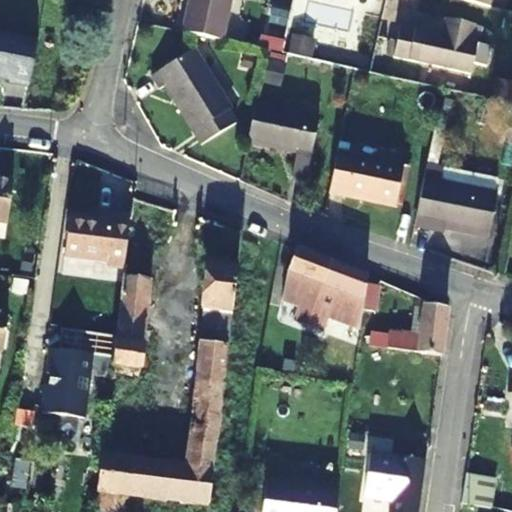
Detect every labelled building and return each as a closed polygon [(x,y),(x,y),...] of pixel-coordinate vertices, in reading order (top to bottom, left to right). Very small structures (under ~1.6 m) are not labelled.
[(185,0),(177,39),(219,48),(229,0),(185,0)] [(450,0),(449,4),(491,13),(494,0),(450,0)] [(399,29),(392,59),(470,77),(477,46),(470,44),(474,28),(444,21),(441,38),(399,29)] [(28,90),(37,45),(0,37),(0,80),(10,83),(10,86),(28,90)] [(225,116),(191,56),(147,82),(154,96),(161,92),(196,152),(231,131),(224,118),(225,116)] [(302,187),(316,122),(252,108),(243,147),(291,159),(287,184),(302,187)] [(393,213),(402,171),(338,157),(329,200),(393,213)] [(437,185),(441,170),(424,167),(410,230),(439,237),(441,229),(449,231),(448,234),(484,242),(494,198),(437,185)] [(0,177),(0,218),(5,219),(10,179),(0,177)] [(127,240),(156,244),(160,211),(132,202),(130,220),(127,240)] [(106,267),(105,271),(123,274),(127,240),(130,220),(96,216),(95,225),(69,221),(63,261),(106,267)] [(111,370),(141,374),(156,244),(127,240),(123,274),(118,312),(111,370)] [(310,332),(331,265),(296,252),(288,275),(282,308),(299,313),(295,327),(310,332)] [(361,327),(367,280),(331,265),(310,332),(326,337),(330,323),(360,333),(361,327)] [(209,266),(185,469),(100,458),(96,496),(180,509),(180,511),(206,511),(239,268),(209,266)] [(358,347),(375,350),(442,359),(448,312),(426,310),(421,340),(390,336),(389,338),(371,336),(377,284),(367,280),(361,327),(360,333),(359,346),(358,347)] [(372,360),(375,350),(358,347),(357,357),(372,360)] [(428,466),(372,458),(366,503),(394,507),(393,511),(422,511),(425,489),(428,466)] [(461,508),(475,511),(491,511),(495,485),(465,481),(461,508)] [(334,511),(338,489),(317,487),(317,490),(265,483),(260,511),(334,511)]
